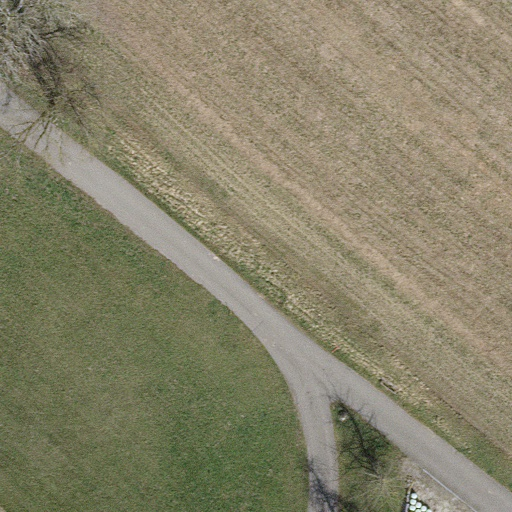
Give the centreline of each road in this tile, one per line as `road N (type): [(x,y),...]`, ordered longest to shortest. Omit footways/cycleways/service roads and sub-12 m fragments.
road 1 (track): [(0,100),(300,341),(326,419),(323,511)]
road 2 (track): [(300,341),(511,503)]
